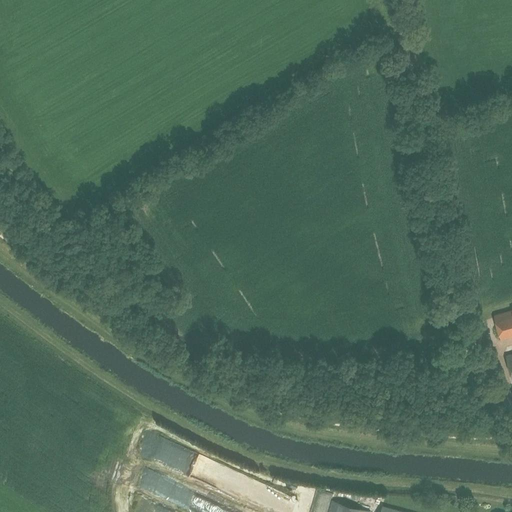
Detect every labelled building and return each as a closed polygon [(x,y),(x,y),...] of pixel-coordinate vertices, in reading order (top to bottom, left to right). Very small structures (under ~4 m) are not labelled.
[(511,309),(495,314),(502,338),(511,334),(511,309)] [(399,358),(416,358),(416,349),(399,348),(399,358)] [(511,406),(511,391),(511,389),(501,392),(505,409),(511,406)] [(147,477),(151,485),(161,481),(157,472),(147,477)] [(285,487),(288,493),(295,489),(292,484),(285,487)] [(370,511),(371,511),(333,500),(329,511),(370,511)]
